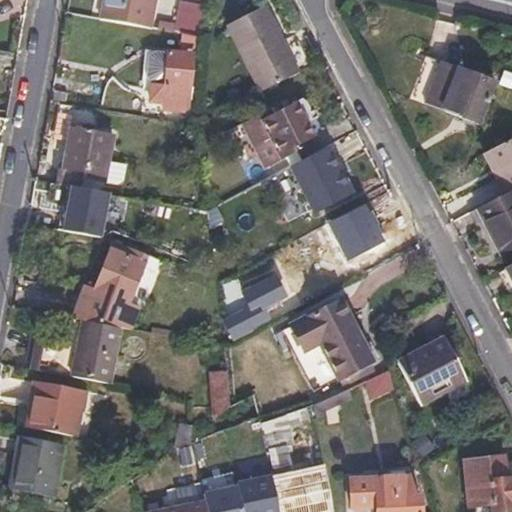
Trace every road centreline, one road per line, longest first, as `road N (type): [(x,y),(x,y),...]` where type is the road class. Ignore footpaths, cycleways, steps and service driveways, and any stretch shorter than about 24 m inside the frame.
road 1 (residential): [(308,0),(511,377)]
road 2 (residential): [(44,0),(0,257)]
